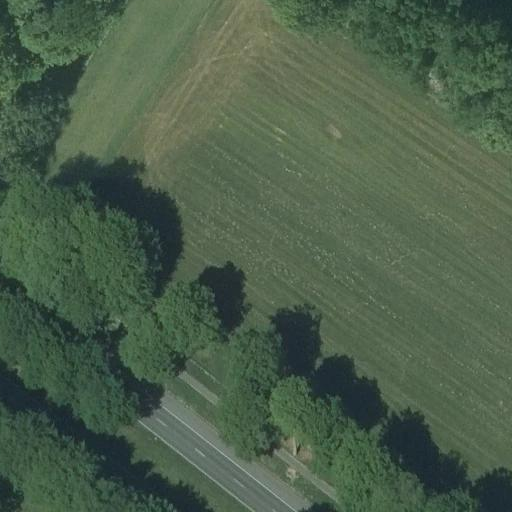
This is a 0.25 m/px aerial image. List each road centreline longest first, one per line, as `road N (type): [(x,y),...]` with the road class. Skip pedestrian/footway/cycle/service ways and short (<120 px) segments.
road 1 (primary): [(274,511),(0,296)]
road 2 (primary): [(0,399),(150,511)]
